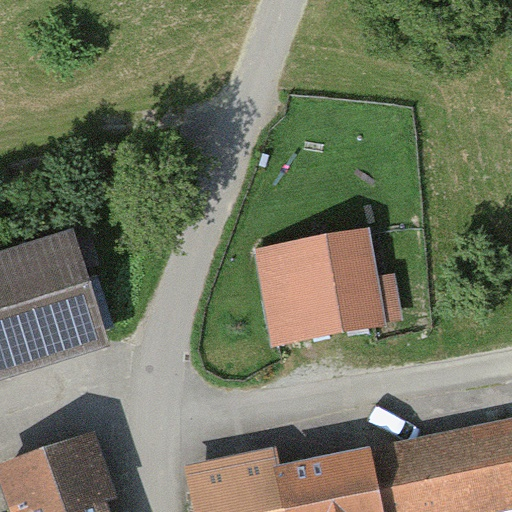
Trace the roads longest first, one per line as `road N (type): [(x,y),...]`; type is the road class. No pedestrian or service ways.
road 1 (residential): [(287,0),(199,260),(166,422),(165,511)]
road 2 (track): [(166,422),(511,359)]
